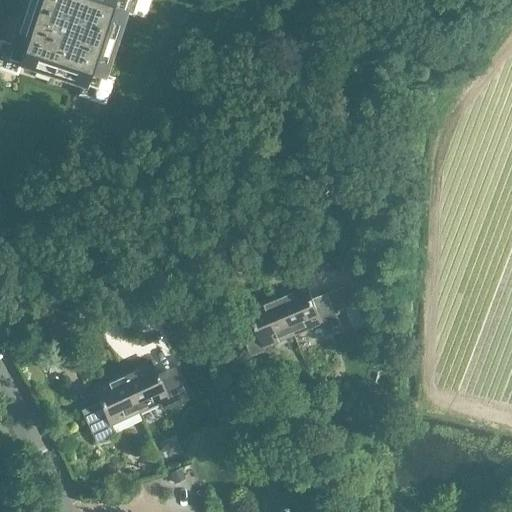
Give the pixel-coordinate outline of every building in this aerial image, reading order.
[(137,0),(25,0),(11,45),(0,41),(0,67),(16,73),(19,62),(83,83),(80,94),(103,101),(111,78),(101,74),(121,10),(132,14),(137,0)] [(276,296),(292,335),(322,322),(326,331),(340,325),(332,304),(325,306),(320,295),(313,298),(306,283),(276,296)] [(292,335),(276,296),(248,308),(255,325),(241,331),(251,356),(266,350),(265,346),(292,335)] [(121,374),(139,412),(158,403),(162,412),(189,399),(178,375),(174,367),(156,376),(149,361),(121,374)] [(139,412),(121,374),(93,387),(100,402),(93,405),(97,414),(85,419),(96,443),(115,434),(110,425),(139,412)]
